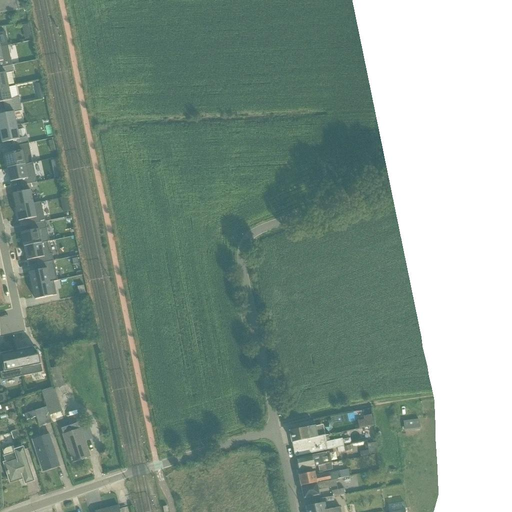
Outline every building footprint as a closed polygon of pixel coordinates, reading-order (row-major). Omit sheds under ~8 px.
[(6,16),(32,10),(29,0),(4,0),(2,0),(6,16)] [(0,73),(0,87),(9,86),(6,72),(0,73)] [(0,103),(13,100),(9,86),(0,87),(0,103)] [(0,115),(0,129),(16,125),(13,112),(0,115)] [(0,138),(1,144),(19,140),(16,125),(0,129),(0,138)] [(4,155),(7,168),(25,164),(22,151),(4,155)] [(11,183),(29,178),(25,164),(7,168),(11,183)] [(11,194),(14,207),(32,203),(29,190),(11,194)] [(18,222),(36,218),(32,203),(14,207),(18,222)] [(20,233),(23,246),(41,242),(38,229),(20,233)] [(27,261),(45,257),(41,242),(23,246),(27,261)] [(29,273),(32,286),(50,282),(46,268),(29,273)] [(35,301),(53,296),(50,282),(32,286),(35,301)] [(30,349),(16,351),(20,369),(33,367),(30,349)] [(1,354),(5,372),(20,369),(16,351),(1,354)] [(100,379),(106,376),(103,370),(97,373),(100,379)] [(63,389),(49,393),(53,409),(32,415),(34,423),(43,420),(46,429),(72,422),(63,389)] [(12,395),(5,396),(6,404),(13,403),(12,395)] [(366,420),(367,430),(381,429),(380,418),(366,420)] [(427,421),(412,422),(412,433),(427,432),(427,421)] [(287,430),(290,441),(321,434),(318,423),(287,430)] [(59,434),(69,461),(88,455),(83,440),(91,437),(87,424),(59,434)] [(38,471),(58,465),(47,433),(28,440),(38,471)] [(293,455),(324,447),(321,434),(290,441),(293,455)] [(22,484),(32,481),(19,446),(0,452),(0,463),(7,482),(20,478),(22,484)] [(375,446),(375,453),(368,453),(368,458),(381,457),(380,446),(375,446)] [(295,469),(329,462),(327,452),(293,459),(295,469)] [(341,470),(352,466),(350,461),(339,464),(341,470)] [(294,475),(296,486),(314,482),(311,471),(294,475)] [(299,498),(316,494),(314,482),(296,486),(299,498)] [(303,511),(329,511),(328,501),(302,506),(303,511)]
